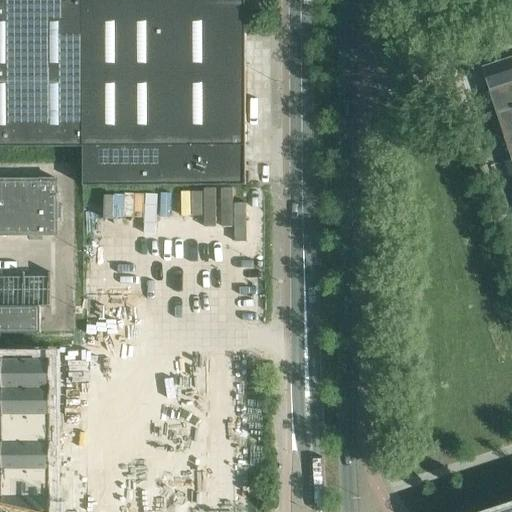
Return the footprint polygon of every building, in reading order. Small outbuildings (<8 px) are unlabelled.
[(0,0),(0,146),(83,147),(82,0),(0,0)] [(82,0),(83,147),(84,147),(85,186),(246,185),(245,0),(82,0)] [(511,57),(483,67),(491,89),(511,82),(511,57)] [(511,82),(491,89),(498,112),(511,107),(511,82)] [(511,107),(498,112),(506,135),(511,132),(511,107)] [(0,234),(58,235),(58,179),(41,179),(41,180),(0,179),(0,234)] [(0,332),(41,333),(41,307),(50,307),(50,308),(51,308),(51,272),(49,272),(49,275),(25,275),(25,272),(24,272),(24,275),(0,275),(0,274),(0,332)] [(246,276),(92,277),(91,511),(234,511),(235,496),(247,496),(246,276)] [(0,358),(0,511),(54,511),(50,358),(0,358)]
